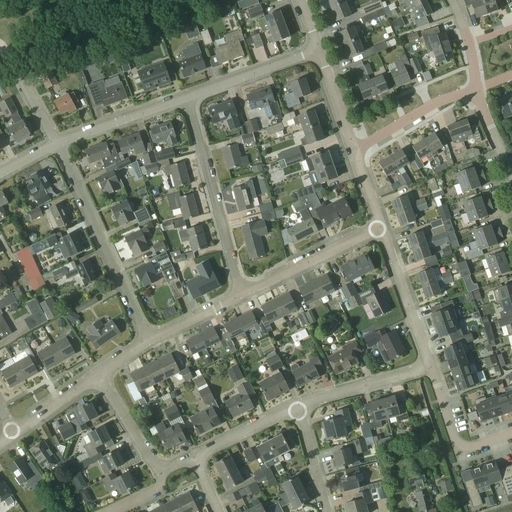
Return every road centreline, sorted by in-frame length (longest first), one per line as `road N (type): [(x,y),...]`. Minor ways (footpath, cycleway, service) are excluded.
road 1 (residential): [(146,341),(55,144)]
road 2 (residential): [(236,292),(187,96)]
road 3 (residential): [(236,292),(381,226)]
road 4 (residential): [(430,364),(381,226)]
road 5 (residential): [(430,364),(460,447),(511,434)]
road 6 (residential): [(55,144),(187,96)]
road 7 (residential): [(187,96),(318,49)]
road 8 (residential): [(298,408),(430,364)]
road 9 (residential): [(355,152),(441,101),(477,91)]
